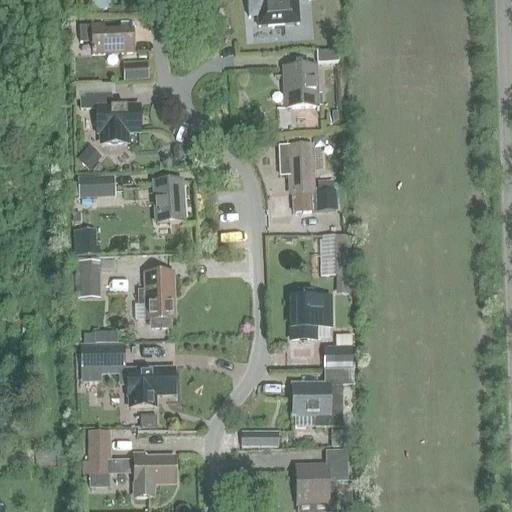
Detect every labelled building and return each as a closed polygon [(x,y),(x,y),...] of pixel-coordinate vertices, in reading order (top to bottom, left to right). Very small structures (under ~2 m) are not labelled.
[(86,11),(85,0),(66,0),(67,12),(86,11)] [(89,0),(89,10),(110,10),(110,0),(89,0)] [(246,0),(248,20),(257,20),(257,28),(298,25),(296,0),(246,0)] [(92,57),(132,55),(131,33),(103,34),(103,28),(79,29),(79,45),(91,44),(92,57)] [(336,64),(335,53),(315,55),(316,65),(336,64)] [(147,64),(122,66),(124,83),(148,82),(147,64)] [(284,70),(285,88),(286,110),(315,109),(313,69),(284,70)] [(95,112),(95,134),(98,134),(98,148),(128,147),(128,133),(139,133),(139,109),(111,110),(111,96),(94,96),(94,87),(74,87),(75,104),(79,103),(79,113),(95,112)] [(89,170),(100,157),(89,148),(78,161),(89,170)] [(291,197),(311,196),(309,148),(279,149),(280,177),(290,176),(291,197)] [(114,199),(113,177),(77,180),(79,201),(114,199)] [(156,226),(182,224),(179,184),(154,186),(156,226)] [(328,213),(327,193),(316,193),(316,213),(328,213)] [(75,229),(74,256),(89,256),(89,230),(75,229)] [(98,263),(81,264),(82,301),(99,300),(98,263)] [(169,326),(169,320),(171,320),(170,277),(146,278),(147,320),(149,320),(150,327),(153,330),(166,330),(169,326)] [(328,329),(328,312),(328,301),(290,301),(291,341),(313,341),(313,329),(328,329)] [(124,348),(80,349),(80,371),(124,369),(124,348)] [(326,373),(352,373),(351,352),(326,352),(326,373)] [(127,400),(127,410),(153,409),(153,397),(174,396),(173,371),(124,372),(125,400),(127,400)] [(341,430),(341,426),(341,389),(292,389),(293,417),(313,417),(313,430),(341,430)] [(109,477),(109,434),(86,434),(86,463),(84,463),(84,476),(109,477)] [(240,435),(240,450),(277,450),(277,435),(240,435)] [(353,435),(349,435),(340,435),(340,449),(353,449),(353,435)] [(145,462),(144,455),(133,456),(133,497),(137,500),(150,500),(153,496),(153,486),(174,485),(174,461),(145,462)] [(295,469),(296,508),(328,507),(327,487),(346,487),(345,456),(324,456),(324,468),(295,469)]
